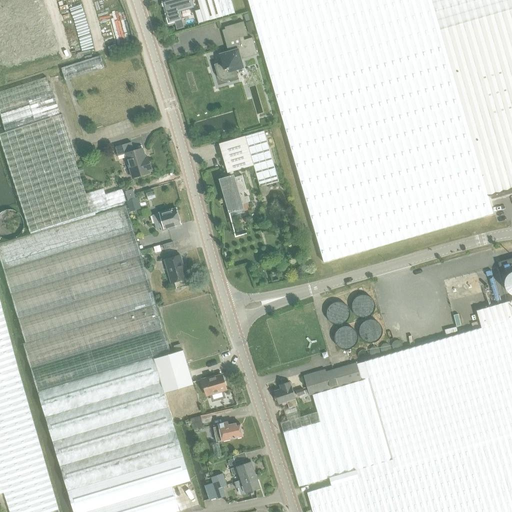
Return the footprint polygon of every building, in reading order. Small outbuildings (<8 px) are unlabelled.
[(190,0),(166,0),(161,2),(168,24),(174,22),(177,30),(184,27),(182,20),(181,20),(178,11),(193,7),(192,3),(190,0)] [(197,0),(200,9),(196,10),(200,23),(235,12),(231,0),(197,0)] [(511,0),(247,0),(323,262),(493,213),(488,196),(490,195),(491,199),(511,193),(511,0)] [(216,64),(215,65),(218,75),(219,77),(221,79),(224,80),(227,80),(229,79),(237,77),(237,76),(236,76),(234,70),(243,68),(241,59),(246,58),(257,54),(252,38),(244,40),(243,37),(248,36),(247,34),(243,21),(224,27),(230,49),(228,50),(228,52),(220,55),(222,63),(216,65),(216,64)] [(251,21),(246,23),(249,33),(254,32),(251,21)] [(100,56),(61,68),(65,81),(104,68),(100,56)] [(46,78),(0,91),(0,114),(5,133),(0,134),(0,142),(29,233),(93,213),(126,202),(123,189),(105,195),(104,189),(87,194),(75,157),(61,113),(59,114),(59,112),(49,82),(47,82),(46,78)] [(219,142),(228,172),(252,165),(259,187),(278,181),(263,131),(220,143),(220,142),(219,142)] [(117,156),(125,154),(132,178),(149,173),(148,171),(151,171),(147,157),(144,158),(142,148),(133,151),(131,142),(115,147),(117,156)] [(234,175),(229,177),(231,183),(228,183),(227,182),(223,181),(222,181),(221,182),(221,183),(229,216),(230,216),(228,212),(233,211),(233,212),(235,211),(235,210),(242,208),(241,204),(249,202),(248,196),(244,197),(243,191),(246,190),(242,175),(235,177),(234,175)] [(133,189),(125,191),(128,200),(135,198),(133,189)] [(135,198),(128,200),(131,211),(140,208),(137,198),(135,198)] [(171,354),(156,305),(145,267),(129,213),(127,206),(109,211),(64,225),(0,243),(0,260),(9,291),(25,343),(23,344),(35,387),(54,448),(69,500),(72,511),(176,511),(196,506),(180,448),(171,422),(152,359),(171,354)] [(180,215),(179,212),(176,210),(176,208),(151,215),(155,229),(160,228),(161,231),(168,229),(167,228),(180,224),(179,218),(180,215)] [(173,242),(163,244),(164,250),(175,247),(173,242)] [(186,279),(179,256),(164,260),(171,283),(186,279)] [(317,412),(280,422),(299,487),(329,478),(331,486),(307,492),(312,511),(511,511),(511,300),(476,311),(481,328),(357,364),(361,380),(312,395),(317,412)] [(0,494),(4,493),(7,505),(9,511),(57,511),(50,483),(29,411),(19,373),(18,373),(0,303),(0,494)] [(348,350),(354,338),(345,333),(339,345),(348,350)] [(182,350),(171,354),(152,359),(171,422),(188,418),(201,415),(200,411),(182,350)] [(324,370),(304,376),(309,395),(312,395),(361,380),(357,364),(356,362),(325,372),(324,370)] [(226,389),(221,375),(213,378),(213,376),(201,379),(206,395),(211,394),(213,400),(224,396),(222,390),(226,389)] [(296,405),(289,382),(279,385),(280,389),(274,391),(278,404),(286,401),(289,408),(296,405)] [(303,389),(296,391),(298,397),(305,395),(303,389)] [(203,427),(200,416),(190,419),(193,430),(203,427)] [(243,433),(242,430),(240,429),(239,423),(228,425),(227,422),(217,424),(217,426),(213,427),(216,442),(241,437),(241,435),(243,433)] [(218,443),(212,444),(215,456),(221,455),(218,443)] [(246,458),(244,453),(232,457),(234,462),(246,458)] [(250,462),(242,465),(241,462),(235,464),(236,468),(230,470),(232,476),(238,473),(240,480),(255,476),(250,462)] [(221,474),(211,478),(215,489),(225,486),(221,474)] [(255,476),(240,480),(233,483),(236,489),(239,488),(242,495),(259,489),(255,476)] [(218,499),(226,496),(223,488),(225,487),(225,486),(215,489),(218,499)]
